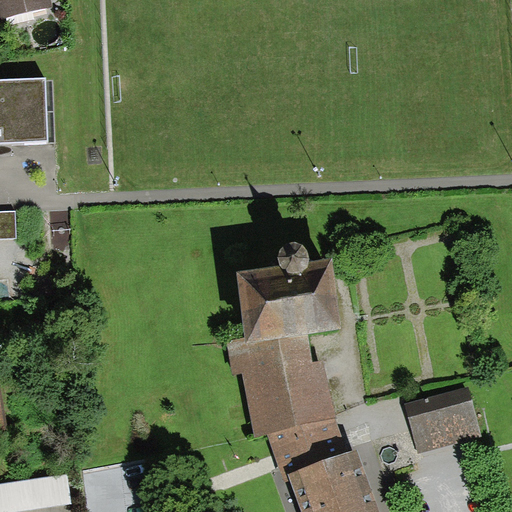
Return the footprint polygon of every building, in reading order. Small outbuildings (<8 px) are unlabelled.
[(52,6),(50,0),(0,0),(0,9),(2,19),(52,6)] [(46,79),(0,80),(0,143),(48,142),(46,79)] [(16,212),(0,211),(0,237),(16,237),(16,212)] [(337,255),(244,268),(254,337),(348,324),(337,255)] [(319,335),(236,348),(250,439),(334,425),(319,335)] [(467,390),(405,407),(419,455),(480,438),(467,390)] [(389,511),(366,448),(289,477),(302,511),(389,511)] [(0,511),(18,511),(76,506),(73,477),(0,484),(0,511)]
